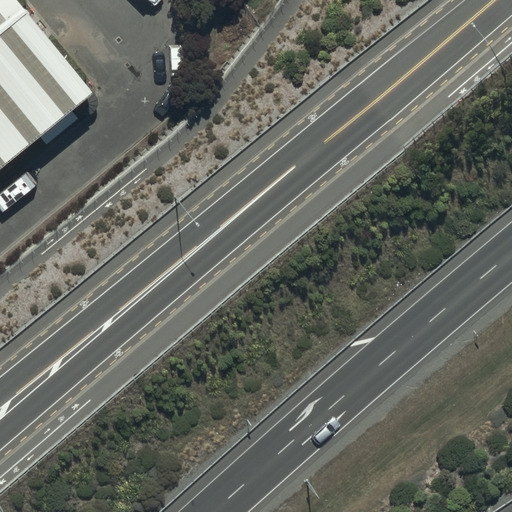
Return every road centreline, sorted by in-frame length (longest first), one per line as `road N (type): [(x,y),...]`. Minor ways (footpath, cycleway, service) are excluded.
road 1 (secondary): [(0,414),(500,0)]
road 2 (motorway): [(216,511),(511,253)]
